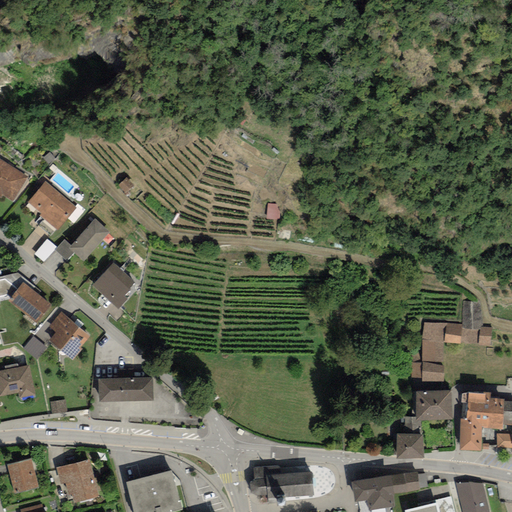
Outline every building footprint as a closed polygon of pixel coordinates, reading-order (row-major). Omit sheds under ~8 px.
[(0,159),(0,197),(1,198),(3,196),(12,202),(28,177),(0,159)] [(76,208),(45,182),(28,203),(41,214),(40,216),(57,230),(76,208)] [(71,245),(68,248),(74,253),(83,261),(110,232),(95,219),(71,245)] [(54,250),(57,247),(47,239),(34,254),(43,262),(54,250)] [(66,261),(74,253),(68,248),(71,245),(65,240),(57,247),(54,250),(66,261)] [(113,263),(92,286),(118,311),(129,299),(125,296),(131,290),(129,288),(134,283),(113,263)] [(0,296),(7,295),(10,299),(24,283),(26,280),(17,273),(0,276),(0,296)] [(10,299),(8,301),(35,323),(51,305),(24,283),(10,299)] [(480,302),(463,301),(462,325),(462,328),(479,330),(480,327),(483,327),(480,302)] [(49,340),(73,360),(82,349),(80,348),(90,337),(61,312),(49,327),(56,332),(49,340)] [(443,362),(444,343),(446,323),(424,323),(421,340),(421,352),(412,352),(412,363),(443,362)] [(462,325),(446,323),(444,343),(460,343),(462,328),(462,325)] [(483,327),(480,327),(479,330),(462,328),(460,343),(478,345),(491,346),(493,328),(483,327)] [(46,348),(33,337),(23,349),(37,360),(46,348)] [(443,383),(443,362),(412,363),(412,378),(422,378),(422,383),(443,383)] [(28,366),(0,371),(0,396),(19,392),(20,398),(35,395),(28,366)] [(152,378),(98,379),(98,402),(153,401),(152,378)] [(451,391),(416,392),(416,417),(416,421),(420,421),(452,421),(451,391)] [(485,391),(485,394),(484,420),(482,420),(481,428),(502,429),(503,424),(511,424),(511,401),(503,401),(503,399),(490,398),(491,392),(485,391)] [(469,392),(461,394),(461,419),(482,420),(484,420),(485,394),(469,392)] [(52,404),(53,414),(67,413),(66,403),(52,404)] [(416,417),(404,417),(404,434),(396,434),(396,459),(423,459),(423,435),(420,435),(420,421),(416,421),(416,417)] [(482,420),(461,419),(460,451),(481,452),(481,449),(481,444),(481,428),(482,420)] [(511,447),(511,434),(496,434),(497,448),(511,447)] [(39,488),(31,459),(7,465),(14,494),(39,488)] [(99,496),(89,459),(56,468),(60,484),(65,483),(69,495),(71,494),(74,503),(99,496)] [(279,466),(253,468),(254,479),(249,482),(250,493),(257,496),(268,494),(268,500),(314,497),(312,471),(296,472),(296,467),(279,469),(279,466)] [(126,482),(133,511),(164,511),(181,508),(171,471),(126,482)] [(417,472),(390,476),(393,495),(419,491),(419,488),(428,486),(426,474),(417,475),(417,472)] [(390,476),(351,483),(354,503),(367,501),(369,511),(395,507),(393,495),(390,476)] [(456,483),(462,511),(489,511),(483,483),(456,483)] [(436,500),(437,503),(438,511),(454,511),(451,496),(436,500)] [(438,511),(437,503),(404,511),(438,511)]
